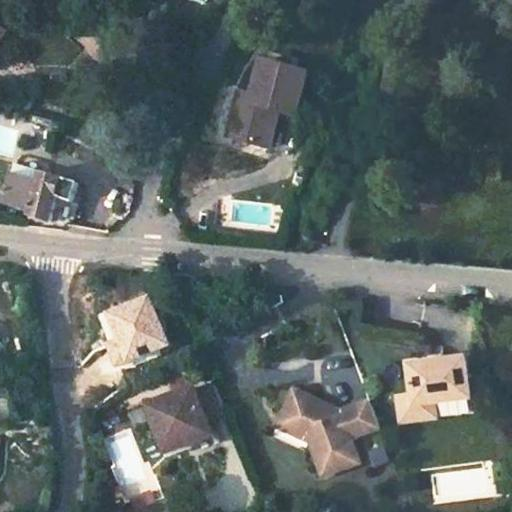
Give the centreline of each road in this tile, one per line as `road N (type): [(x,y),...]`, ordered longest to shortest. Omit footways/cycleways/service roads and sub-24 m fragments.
road 1 (residential): [(511,283),(63,248)]
road 2 (residential): [(70,511),(63,248)]
